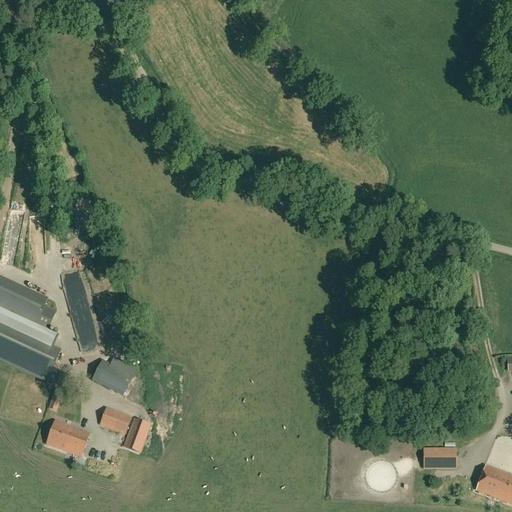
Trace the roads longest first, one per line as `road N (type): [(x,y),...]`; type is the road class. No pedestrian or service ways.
road 1 (unclassified): [(511,253),(384,224),(189,161),(113,34),(31,0)]
road 2 (track): [(465,240),(495,372)]
road 3 (track): [(23,71),(0,197)]
